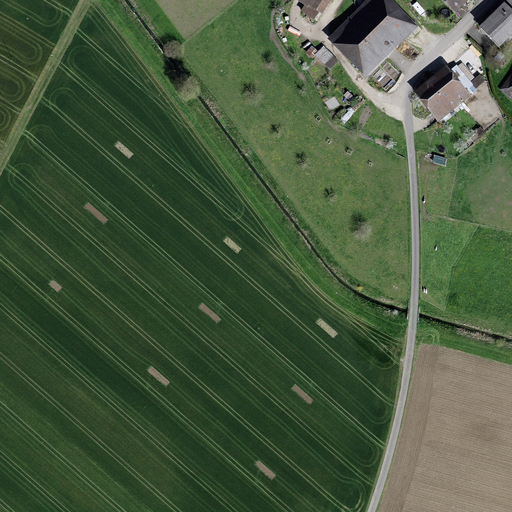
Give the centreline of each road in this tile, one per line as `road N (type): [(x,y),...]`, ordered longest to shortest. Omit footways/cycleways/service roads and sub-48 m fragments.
road 1 (unclassified): [(490,0),(408,82),(411,332),(371,511)]
road 2 (track): [(405,100),(372,96),(321,39),(293,26),(295,7)]
